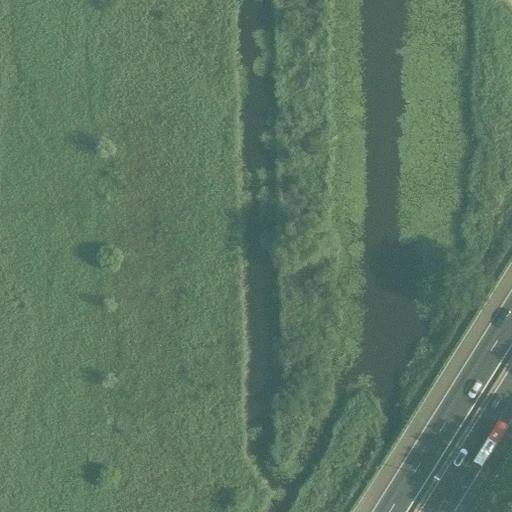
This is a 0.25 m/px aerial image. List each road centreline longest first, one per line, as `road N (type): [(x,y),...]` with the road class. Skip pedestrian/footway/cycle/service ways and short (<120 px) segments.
road 1 (motorway): [(511,316),(389,511)]
road 2 (motorway): [(437,511),(511,392)]
